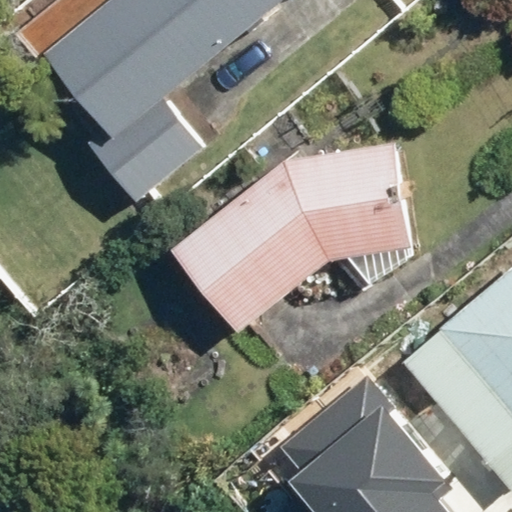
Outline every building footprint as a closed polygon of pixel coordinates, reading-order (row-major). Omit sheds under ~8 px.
[(208,147),(170,100),(293,0),(111,0),(48,51),(119,139),(100,154),(140,202),(208,147)] [(407,145),(290,158),(181,251),(249,331),(337,259),(417,252),(407,145)] [(458,334),(419,364),(497,466),(511,454),(511,271),(448,321),(458,334)] [(0,442),(0,511),(6,511),(38,481),(0,442)] [(511,511),(511,482),(497,466),(444,511),(511,511)]
